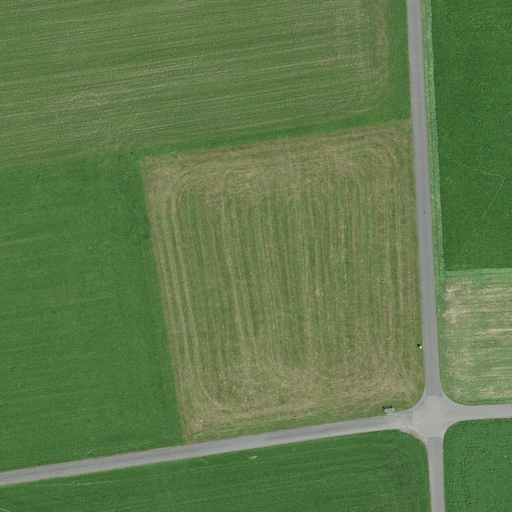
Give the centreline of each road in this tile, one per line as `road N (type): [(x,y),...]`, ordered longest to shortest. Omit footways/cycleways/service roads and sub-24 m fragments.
road 1 (track): [(434,418),(0,482)]
road 2 (track): [(413,0),(434,418)]
